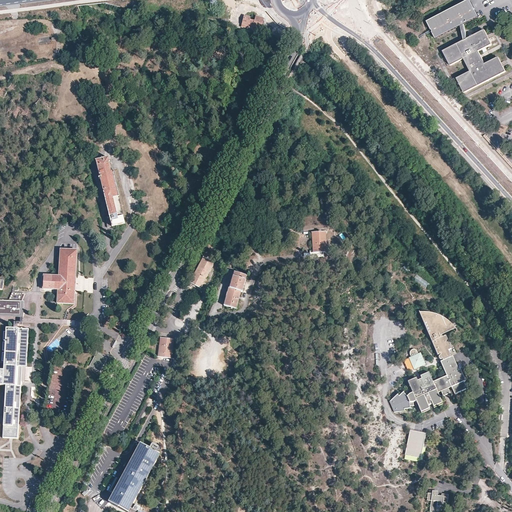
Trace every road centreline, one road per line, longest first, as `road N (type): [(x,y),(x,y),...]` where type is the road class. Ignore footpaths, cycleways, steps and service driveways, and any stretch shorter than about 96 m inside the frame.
road 1 (secondary): [(301,29),(43,511)]
road 2 (tertiary): [(511,201),(370,47),(309,2)]
